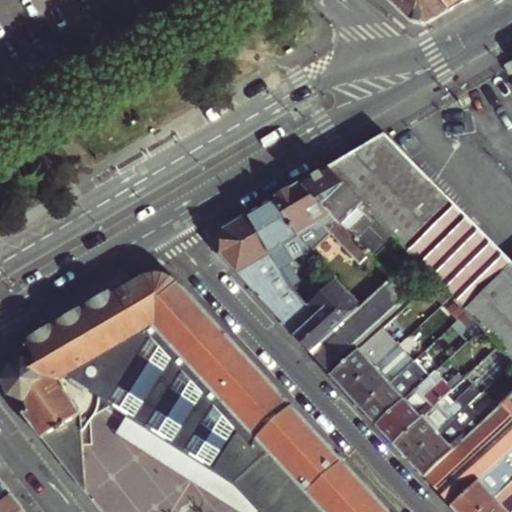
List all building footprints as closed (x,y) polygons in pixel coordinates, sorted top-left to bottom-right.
[(389,0),(412,22),(426,25),(451,10),(443,0),(389,0)] [(469,0),(443,0),(451,10),(469,0)] [(330,168),(386,226),(406,248),(431,274),(437,280),(453,297),(459,303),(468,313),(511,270),(511,265),(388,135),(330,168)] [(304,184),(371,255),(385,269),(398,255),(378,234),(386,226),(330,168),(304,184)] [(361,264),(371,255),(304,184),(277,200),(301,239),(308,247),(312,252),(326,239),(332,246),(338,240),(361,264)] [(301,239),(277,200),(250,215),(292,288),(302,279),(289,265),(308,247),(301,239)] [(222,255),(296,335),(311,320),(300,301),(292,288),(250,215),(226,229),(222,255)] [(378,234),(398,255),(406,248),(386,226),(378,234)] [(484,329),(502,348),(511,358),(511,270),(468,313),(475,320),(484,329)] [(363,306),(331,272),(314,288),(300,301),(311,320),(296,335),(312,353),(363,306)] [(437,280),(431,274),(409,294),(414,300),(428,288),(437,280)] [(407,292),(394,278),(363,306),(312,353),(333,375),(383,329),(387,325),(414,300),(409,294),(407,292)] [(142,421),(218,471),(294,408),(181,285),(180,283),(174,286),(168,282),(164,280),(161,279),(154,280),(145,285),(106,308),(180,387),(157,408),(142,421)] [(444,305),(453,297),(437,280),(428,288),(444,305)] [(459,303),(453,297),(444,305),(450,312),(459,303)] [(78,325),(157,408),(180,387),(106,308),(78,325)] [(378,426),(432,377),(441,368),(484,329),(475,320),(425,366),(421,370),(414,362),(363,409),(364,409),(378,426)] [(157,408),(78,325),(54,339),(79,367),(28,404),(31,412),(26,416),(77,481),(88,470),(84,417),(79,409),(99,393),(142,421),(157,408)] [(348,392),(399,346),(383,329),(333,375),(348,392)] [(79,367),(54,339),(34,351),(32,348),(35,346),(34,344),(28,348),(29,349),(30,349),(33,354),(39,363),(47,372),(25,387),(11,396),(12,398),(28,404),(79,367)] [(414,362),(399,346),(348,392),(363,409),(414,362)] [(39,363),(37,360),(31,364),(28,361),(18,365),(25,387),(47,372),(39,363)] [(439,385),(432,377),(378,426),(396,445),(446,399),(449,396),(478,369),(473,364),(450,386),(445,380),(439,385)] [(11,368),(5,382),(11,396),(25,387),(18,365),(11,368)] [(446,399),(396,445),(411,460),(480,396),(483,394),(480,391),(465,405),(452,417),(448,412),(453,407),(446,399)] [(411,460),(426,477),(496,413),(480,396),(411,460)] [(496,413),(426,477),(454,507),(493,470),(511,452),(511,397),(499,410),(496,413)] [(389,511),(294,408),(218,471),(269,504),(276,511),(389,511)] [(89,485),(88,470),(77,481),(82,488),(87,487),(89,485)] [(458,511),(480,511),(509,486),(493,470),(454,507),(458,511)] [(0,504),(12,495),(0,480),(0,504)] [(480,511),(511,511),(511,490),(509,486),(480,511)] [(0,511),(24,511),(24,510),(12,495),(0,504),(0,511)]
